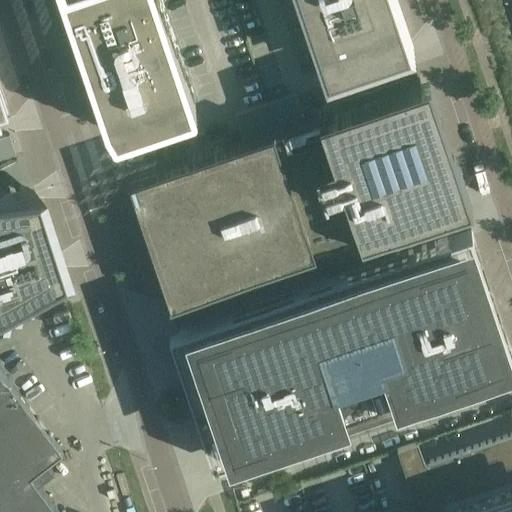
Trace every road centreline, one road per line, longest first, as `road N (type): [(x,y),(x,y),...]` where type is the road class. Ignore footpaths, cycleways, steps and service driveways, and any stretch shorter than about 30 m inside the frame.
road 1 (unclassified): [(11,0),(148,416)]
road 2 (unclassified): [(511,224),(436,0)]
road 3 (unclassified): [(0,336),(16,330),(56,384),(77,440)]
